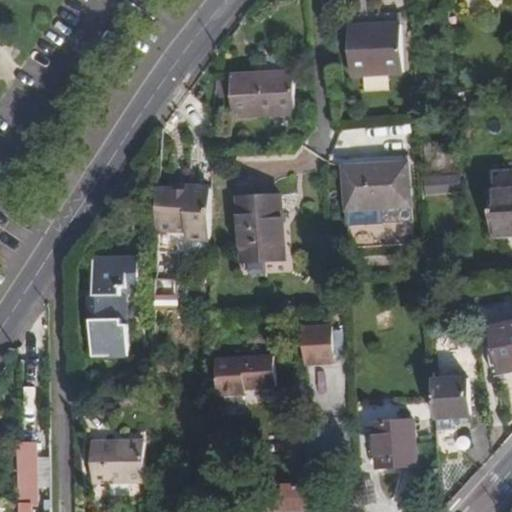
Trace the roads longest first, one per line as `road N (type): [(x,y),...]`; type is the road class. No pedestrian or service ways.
road 1 (residential): [(226,0),(187,43),(0,330)]
road 2 (unknown): [(54,247),(57,511)]
road 3 (unknown): [(318,0),(324,149),(259,182)]
